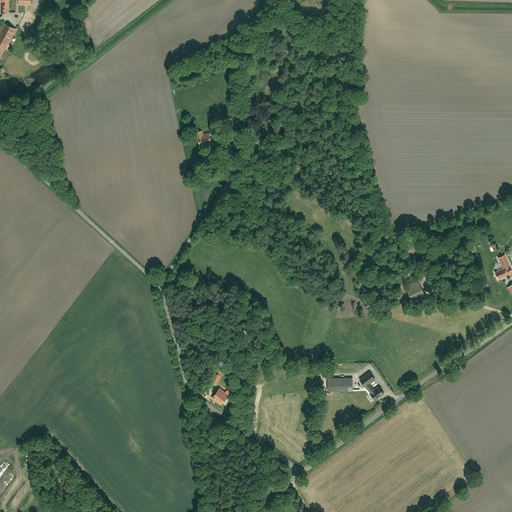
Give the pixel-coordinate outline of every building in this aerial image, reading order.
[(0,0),(0,13),(8,13),(7,0),(0,0)] [(3,23),(0,28),(0,58),(1,59),(17,30),(3,23)] [(226,119),(229,128),(237,125),(234,116),(226,119)] [(197,139),(199,149),(214,145),(211,135),(203,137),(201,131),(196,132),(198,138),(197,139)] [(227,135),(233,150),(244,146),(238,131),(227,135)] [(497,257),(502,269),(495,272),(499,280),(511,274),(511,271),(509,266),(508,266),(503,254),(497,257)] [(404,289),(410,301),(423,295),(417,283),(404,289)] [(359,380),(365,388),(367,386),(372,392),(369,395),(376,403),(386,394),(380,386),(376,389),(371,383),(375,380),(369,372),(359,380)] [(327,391),(353,391),(353,377),(327,377),(327,391)] [(218,388),(212,397),(222,405),(229,396),(218,388)]
